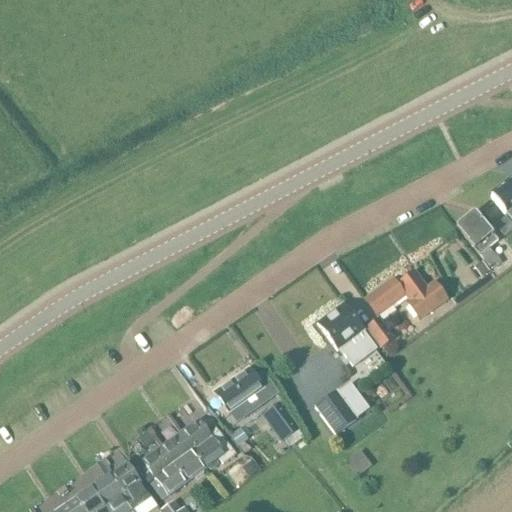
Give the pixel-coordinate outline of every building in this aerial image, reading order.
[(511,182),(491,199),(492,200),(505,217),(511,225),(511,182)] [(497,243),(475,215),(474,214),(456,229),(488,269),(495,264),(497,268),(501,265),(493,254),(492,254),(489,250),(497,243)] [(511,227),(505,219),(495,228),(504,240),(511,233),(511,227)] [(481,263),(474,269),(481,279),(489,273),(481,263)] [(396,287),(398,289),(408,303),(406,304),(419,322),(447,302),(434,284),(426,290),(414,274),(396,287)] [(391,282),(363,303),(375,320),(404,298),(391,282)] [(343,307),(317,326),(337,353),(339,352),(352,369),(371,355),(377,351),(343,307)] [(396,340),(379,318),(367,328),(383,349),(396,340)] [(231,383),(214,395),(228,415),(245,403),(254,415),(279,396),(264,376),(256,382),(251,374),(249,372),(231,383)] [(368,410),(348,385),(337,393),(314,410),(335,438),(357,422),(355,420),(368,410)] [(280,405),(262,418),(281,446),(285,443),(294,437),(299,444),(304,441),(298,433),(299,433),(280,405)] [(213,427),(206,433),(198,422),(179,436),(192,454),(218,434),(213,427)] [(192,454),(204,471),(205,470),(210,474),(217,469),(216,463),(218,461),(222,467),(235,458),(218,434),(192,454)] [(179,436),(177,437),(162,448),(160,450),(173,467),(192,454),(179,436)] [(155,440),(154,441),(160,450),(162,448),(155,440)] [(173,467),(160,450),(142,464),(148,472),(142,476),(148,485),(154,481),(173,467)] [(192,454),(173,467),(154,481),(156,483),(151,487),(162,502),(192,480),(196,482),(202,477),(201,473),(204,471),(192,454)] [(348,463),(359,478),(371,468),(360,454),(348,463)] [(252,463),(243,470),(250,480),(259,473),(252,463)] [(127,465),(109,478),(131,511),(150,498),(127,465)] [(109,478),(105,481),(90,491),(105,511),(129,511),(131,511),(109,478)] [(105,511),(90,491),(71,504),(76,511),(105,511)] [(172,503),(161,511),(160,511),(184,511),(183,509),(178,511),(172,503)]
